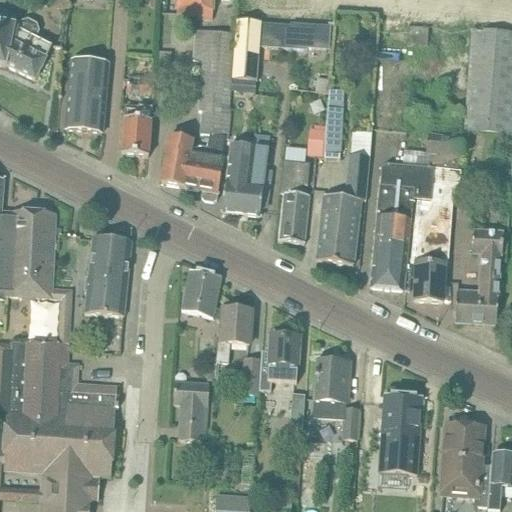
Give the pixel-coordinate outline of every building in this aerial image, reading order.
[(222,1),(238,2),(238,0),(177,0),(176,17),(197,18),(197,21),(212,22),(213,1),(222,1)] [(21,24),(17,31),(15,30),(15,28),(0,24),(0,67),(6,68),(35,82),(44,64),(52,48),(35,40),(38,33),(36,26),(28,22),(21,24)] [(260,50),(262,25),(236,23),(235,36),(232,82),(257,84),(260,50)] [(262,25),(260,50),(288,52),(290,52),(306,53),(307,51),(329,53),(331,27),(290,24),(290,27),(262,25)] [(511,32),(472,31),(468,72),(464,134),(511,138),(511,32)] [(196,33),(193,62),(203,63),(199,114),(202,114),(200,137),(210,138),(224,140),(228,140),(231,110),(229,110),(232,82),(233,65),(235,36),(230,36),(196,33)] [(102,135),(104,115),(108,66),(72,63),(68,112),(66,132),(102,135)] [(154,83),(128,81),(126,94),(153,97),(154,83)] [(329,92),(328,110),(343,110),(344,93),(329,92)] [(148,159),(150,139),(152,108),(139,107),(138,113),(126,112),(124,121),(123,137),(121,157),(148,159)] [(326,136),(324,161),(340,162),(340,158),(341,158),(343,110),(328,110),(326,136)] [(308,134),(306,160),(324,161),(326,136),(308,134)] [(164,166),(161,185),(182,189),(203,193),(202,199),(205,202),(213,204),(217,202),(220,182),(224,163),(220,162),(223,144),(224,140),(210,138),(209,141),(208,150),(199,148),(195,151),(194,157),(191,157),(194,142),(190,141),(169,138),(164,166)] [(435,140),(433,170),(434,171),(457,172),(458,141),(435,140)] [(224,194),(222,214),(244,217),(247,193),(241,192),(242,183),(248,184),(252,149),(230,147),(229,156),(224,194)] [(247,193),(244,217),(260,219),(261,211),(266,212),(271,172),(265,172),(266,160),(267,151),(254,149),(252,149),(248,184),(247,193)] [(316,261),(316,263),(353,267),(355,248),(360,202),(363,202),(367,158),(349,157),(346,201),(324,198),(319,243),(316,261)] [(307,198),(309,171),(310,166),(283,163),(279,196),(284,197),(279,243),(304,245),(309,198),(307,198)] [(371,270),(369,290),(409,293),(411,280),(412,265),(407,265),(408,261),(413,203),(417,203),(431,204),(434,171),(433,170),(386,166),(381,170),(379,187),(371,270)] [(408,261),(407,265),(412,265),(411,280),(415,280),(414,302),(443,304),(444,284),(445,266),(448,266),(453,204),(458,205),(460,173),(457,172),(434,171),(431,204),(417,203),(411,261),(408,261)] [(90,511),(91,502),(92,476),(100,477),(111,478),(113,449),(115,427),(116,410),(118,410),(119,404),(116,404),(116,396),(96,395),(96,388),(86,388),(78,387),(79,385),(79,365),(66,364),(66,355),(67,337),(70,293),(51,292),(54,236),(56,215),(55,215),(12,213),(2,213),(3,187),(2,187),(0,213),(0,214),(0,297),(4,298),(8,298),(61,301),(60,321),(60,331),(59,345),(11,343),(11,346),(0,345),(0,511),(90,511)] [(479,294),(498,295),(500,262),(505,263),(507,233),(473,231),(472,256),(481,256),(479,294)] [(131,243),(93,239),(85,315),(124,319),(131,243)] [(221,279),(190,272),(181,312),(212,319),(221,279)] [(498,295),(479,294),(456,293),(454,325),(496,328),(498,295)] [(251,313),(223,311),(221,331),(220,344),(217,344),(216,365),(228,366),(230,345),(249,347),(250,333),(251,313)] [(261,361),(260,384),(296,386),(299,339),(270,338),(269,362),(261,361)] [(259,398),(260,384),(261,361),(244,360),(242,397),(259,398)] [(315,402),(314,419),(343,421),(342,442),(357,443),(359,411),(346,410),(346,404),(347,386),(349,366),(318,364),(317,374),(316,374),(316,378),(317,378),(315,402)] [(207,417),(209,386),(174,385),(173,407),(178,407),(176,442),(201,444),(202,436),(206,436),(207,417)] [(304,396),(291,395),(289,431),(302,432),(304,396)] [(384,396),(379,475),(417,478),(421,419),(422,399),(384,396)] [(476,509),(489,509),(492,456),(491,467),(480,466),(483,430),(446,427),(441,499),(476,501),(476,509)] [(511,457),(492,456),(489,509),(488,511),(499,511),(501,489),(511,489),(511,457)] [(216,509),(216,511),(248,511),(249,501),(229,500),(228,510),(216,509)] [(282,502),(281,511),(283,511),(290,511),(292,503),(282,502)]
